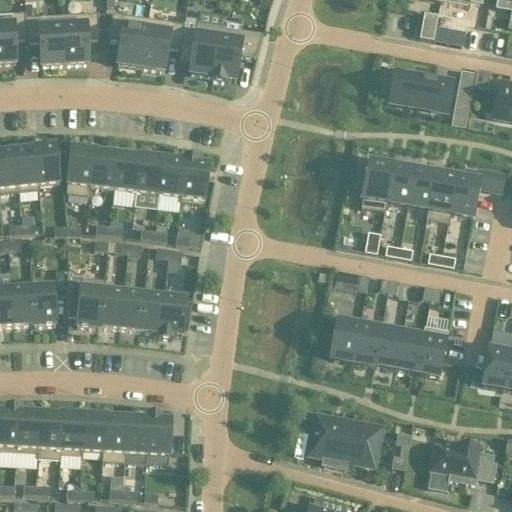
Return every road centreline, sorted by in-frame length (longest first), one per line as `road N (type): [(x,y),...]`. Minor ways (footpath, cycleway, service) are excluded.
road 1 (residential): [(240,243),(511,294)]
road 2 (residential): [(0,99),(93,96),(264,126)]
road 3 (residential): [(289,29),(511,72)]
road 4 (residential): [(0,386),(216,399)]
road 5 (residential): [(420,511),(212,458)]
road 6 (unclassified): [(216,399),(240,243)]
